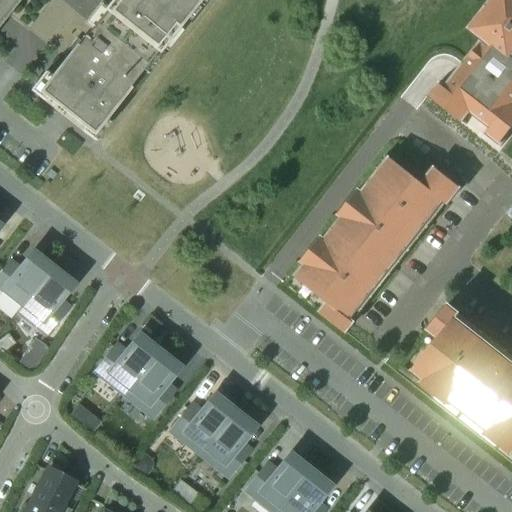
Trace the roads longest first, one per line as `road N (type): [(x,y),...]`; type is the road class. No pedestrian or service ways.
road 1 (residential): [(424,511),(135,278)]
road 2 (residential): [(135,278),(0,174)]
road 3 (residential): [(166,511),(32,408)]
road 4 (residential): [(135,278),(112,292),(32,408)]
